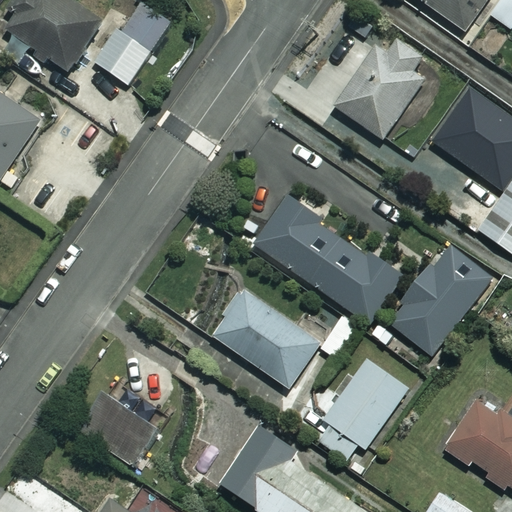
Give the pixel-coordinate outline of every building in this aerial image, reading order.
[(20,0),(12,12),(18,15),(7,31),(17,37),(8,51),(23,61),(32,48),(39,52),(36,57),(49,65),(52,60),(70,72),(106,17),(79,0),(20,0)] [(419,0),(466,32),(488,0),(419,0)] [(511,0),(503,0),(493,14),(511,26),(511,0)] [(95,45),(104,52),(96,62),(129,87),(174,26),(142,1),(115,38),(106,31),(95,45)] [(429,74),(382,42),(337,108),(384,139),(429,74)] [(42,121),(0,93),(0,182),(42,121)] [(511,186),(480,231),(511,254),(511,186)] [(403,277),(287,199),(256,246),(372,324),(403,277)] [(492,278),(450,245),(390,323),(433,356),(492,278)] [(323,345),(247,291),(215,336),(291,390),(323,345)] [(361,326),(346,316),(323,350),(338,360),(361,326)] [(405,343),(382,324),(372,336),(396,355),(405,343)] [(411,391),(370,361),(314,437),(355,467),(411,391)] [(490,471),(484,480),(508,497),(511,491),(511,415),(485,395),(444,449),(471,470),(477,462),(490,471)] [(159,430),(107,397),(83,434),(136,467),(159,430)] [(377,511),(257,431),(221,486),(259,511),(377,511)] [(470,511),(441,492),(427,511),(470,511)] [(130,511),(113,500),(104,511),(130,511)]
